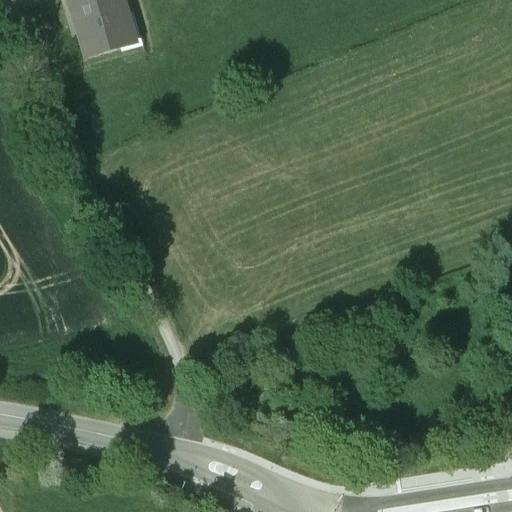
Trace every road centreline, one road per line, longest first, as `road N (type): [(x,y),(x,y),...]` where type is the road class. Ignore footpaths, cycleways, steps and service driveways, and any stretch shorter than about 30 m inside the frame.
road 1 (unclassified): [(179,452),(182,382),(156,315),(94,223),(32,96),(0,3)]
road 2 (secondary): [(327,488),(415,506),(511,504)]
road 3 (secondary): [(0,414),(179,452)]
road 4 (secondary): [(179,452),(327,488)]
